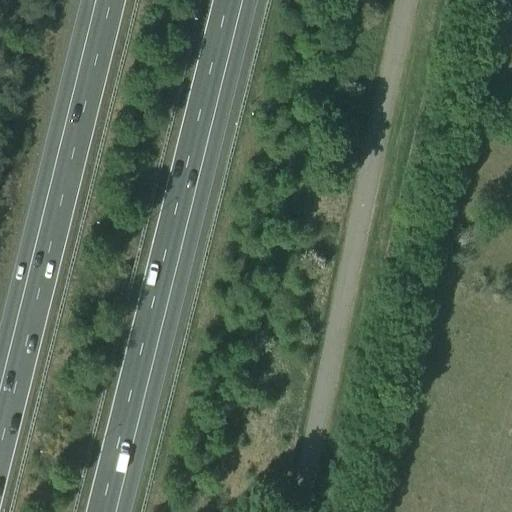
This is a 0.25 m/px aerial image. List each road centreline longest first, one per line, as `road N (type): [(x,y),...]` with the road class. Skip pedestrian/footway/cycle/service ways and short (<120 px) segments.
road 1 (motorway): [(104,511),(232,0)]
road 2 (unclassified): [(297,511),(406,0)]
road 3 (motorway): [(105,0),(0,431)]
